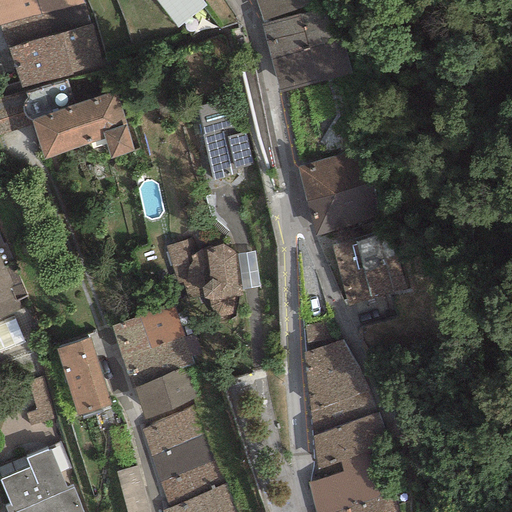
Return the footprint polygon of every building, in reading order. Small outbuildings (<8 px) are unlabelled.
[(0,0),(0,24),(43,13),(37,0),(0,0)] [(83,0),(37,0),(43,13),(84,2),(83,0)] [(206,7),(201,0),(154,0),(177,29),(206,7)] [(313,0),(271,0),(257,5),(262,21),(315,4),(313,0)] [(84,2),(43,13),(49,37),(91,26),(84,2)] [(335,7),(261,25),(270,59),(343,41),(335,7)] [(43,13),(0,24),(0,30),(8,49),(49,37),(43,13)] [(49,37),(8,49),(19,90),(103,67),(91,26),(49,37)] [(352,75),(343,41),(270,59),(278,93),(352,75)] [(134,151),(115,92),(75,105),(67,81),(25,95),(26,101),(23,102),(22,107),(22,113),(25,118),(30,120),(43,159),(104,139),(110,159),(134,151)] [(239,125),(232,99),(197,107),(204,135),(201,135),(212,181),(236,175),(235,169),(252,165),(245,132),(241,133),(239,125)] [(360,150),(327,159),(337,194),(370,184),(360,150)] [(327,159),(296,168),(306,203),(337,194),(327,159)] [(337,194),(306,203),(316,236),(380,218),(370,184),(337,194)] [(393,230),(331,247),(339,275),(400,258),(393,230)] [(0,318),(22,309),(18,300),(25,297),(0,236),(0,318)] [(191,238),(165,247),(177,284),(183,283),(188,300),(204,297),(204,299),(208,300),(210,311),(219,316),(234,314),(235,296),(242,295),(236,253),(221,244),(207,246),(197,252),(191,238)] [(409,290),(400,258),(339,275),(348,307),(409,290)] [(111,326),(122,360),(183,339),(172,306),(111,326)] [(122,360),(127,375),(199,351),(194,335),(183,339),(122,360)] [(90,339),(56,349),(76,416),(110,406),(90,339)] [(342,341),(303,354),(307,384),(356,365),(342,341)] [(204,366),(199,351),(127,375),(133,390),(182,373),(204,366)] [(366,388),(356,365),(307,384),(309,409),(366,388)] [(195,408),(182,373),(133,390),(146,425),(195,408)] [(309,409),(310,423),(371,401),(366,388),(309,409)] [(375,412),(371,401),(310,423),(312,436),(375,412)] [(204,434),(195,408),(146,425),(139,428),(148,456),(204,434)] [(381,429),(375,412),(312,436),(315,454),(381,429)] [(388,446),(381,429),(315,454),(317,471),(340,463),(380,449),(388,446)] [(215,461),(204,434),(148,456),(159,483),(215,461)] [(29,467),(0,479),(10,505),(4,507),(5,511),(83,511),(72,484),(65,487),(49,449),(26,459),(29,467)] [(393,493),(380,449),(340,463),(343,471),(308,484),(314,511),(336,511),(354,506),(393,493)] [(225,486),(215,461),(159,483),(169,508),(225,486)] [(233,511),(225,486),(169,508),(160,511),(233,511)] [(399,511),(393,493),(354,506),(355,511),(399,511)]
